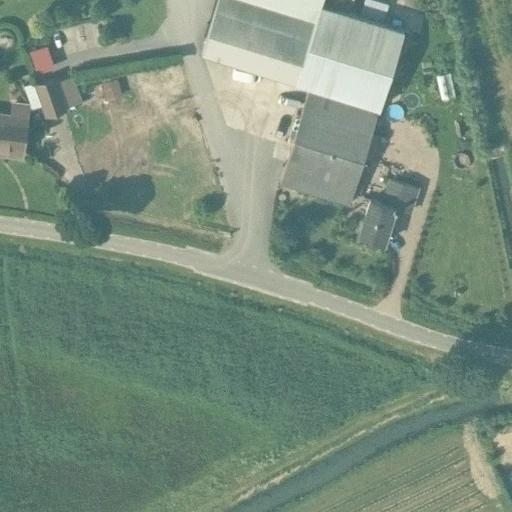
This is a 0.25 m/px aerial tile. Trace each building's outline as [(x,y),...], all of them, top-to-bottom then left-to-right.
[(205,5),(198,28),(207,31),(200,52),(294,81),(309,85),(278,182),(349,204),(350,203),(349,202),(353,191),(360,193),(363,183),(356,181),(379,107),(404,27),(320,1),(320,0),(216,0),(214,8),(205,5)] [(123,94),(118,77),(117,77),(115,71),(101,75),(102,82),(101,82),(106,99),(123,94)] [(72,74),(56,79),(65,106),(81,100),(72,74)] [(55,76),(36,83),(46,113),(65,106),(56,79),(55,76)] [(0,146),(4,147),(4,151),(23,153),(29,104),(12,102),(10,117),(0,115),(0,146)] [(388,176),(380,200),(369,197),(358,234),(384,242),(394,207),(411,213),(419,185),(388,176)]
